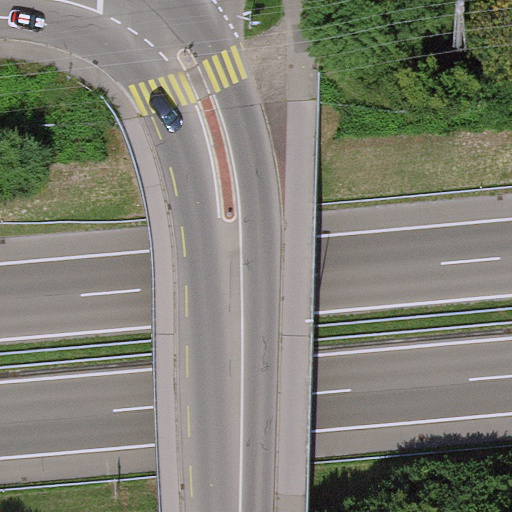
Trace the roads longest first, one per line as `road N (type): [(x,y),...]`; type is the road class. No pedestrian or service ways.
road 1 (tertiary): [(141,0),(201,81),(225,152),(235,224),(239,511)]
road 2 (motorway): [(511,259),(0,304)]
road 3 (motorway): [(0,421),(511,377)]
